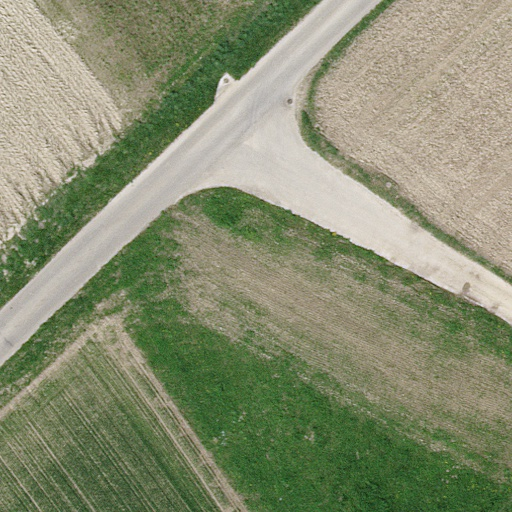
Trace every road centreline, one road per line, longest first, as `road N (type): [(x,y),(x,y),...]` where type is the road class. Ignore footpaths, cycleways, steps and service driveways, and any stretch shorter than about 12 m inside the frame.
road 1 (track): [(353,0),(0,317)]
road 2 (track): [(209,135),(511,313)]
